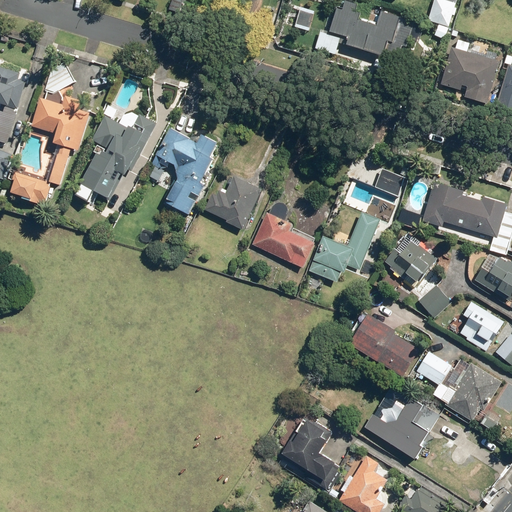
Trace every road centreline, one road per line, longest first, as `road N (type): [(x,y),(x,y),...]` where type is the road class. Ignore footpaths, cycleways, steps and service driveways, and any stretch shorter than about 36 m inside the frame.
road 1 (residential): [(511,149),(234,63)]
road 2 (residential): [(234,63),(14,0)]
